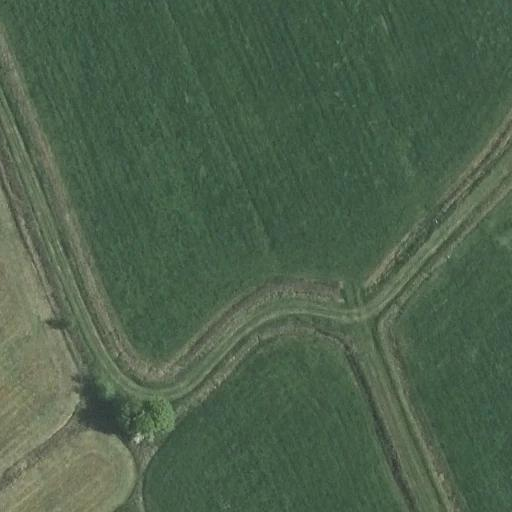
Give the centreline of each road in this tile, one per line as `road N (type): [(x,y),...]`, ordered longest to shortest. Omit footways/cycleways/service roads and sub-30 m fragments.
road 1 (track): [(0,105),(98,355),(124,381),(172,397),(262,317),(313,308),(364,319),(511,150)]
road 2 (track): [(437,511),(364,319)]
